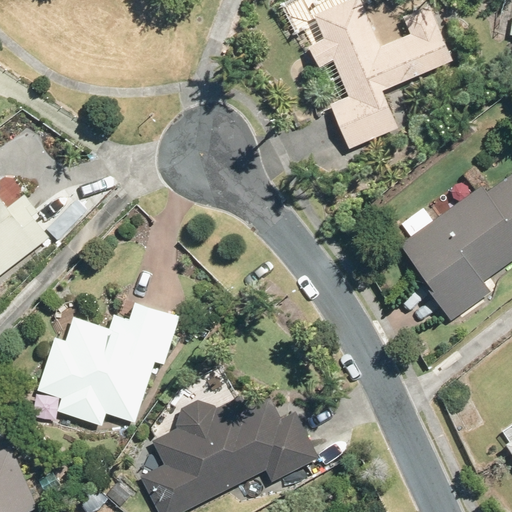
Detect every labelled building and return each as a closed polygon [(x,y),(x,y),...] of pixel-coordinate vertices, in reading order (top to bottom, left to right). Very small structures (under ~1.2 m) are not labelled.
[(344,0),(312,14),(322,38),(307,44),(317,67),(332,61),(346,95),(328,103),(348,148),(396,128),(379,88),(450,58),(427,5),(402,16),(409,33),(378,46),(358,0),(344,0)] [(399,242),(431,285),(427,288),(450,320),(489,291),(482,281),(511,258),(511,169),(484,189),(479,183),(434,216),(399,242)] [(0,274),(52,234),(35,212),(41,208),(28,191),(12,204),(0,189),(0,274)] [(40,388),(64,396),(60,410),(105,424),(109,411),(137,420),(158,358),(167,361),(183,312),(139,297),(137,302),(129,299),(124,314),(116,312),(112,324),(77,313),(69,338),(57,334),(40,388)] [(184,404),(179,422),(180,426),(156,438),(168,462),(143,474),(162,511),(180,511),(268,467),(275,480),(322,456),(297,408),(281,416),(271,395),(251,405),(239,396),(219,406),(217,402),(200,396),(184,404)] [(26,511),(40,506),(14,444),(0,449),(0,511),(26,511)] [(111,491),(124,504),(133,493),(120,481),(111,491)] [(92,491),(100,498),(106,491),(98,484),(92,491)]
